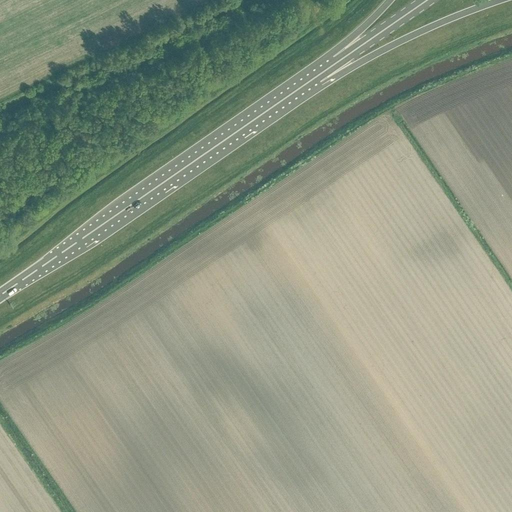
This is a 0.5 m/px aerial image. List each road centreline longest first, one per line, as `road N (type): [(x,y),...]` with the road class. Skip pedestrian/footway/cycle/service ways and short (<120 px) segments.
road 1 (track): [(305,0),(315,15),(0,242)]
road 2 (primary): [(0,295),(303,86)]
road 3 (primary): [(303,86),(503,0)]
road 4 (primary): [(303,86),(429,0)]
road 5 (primary): [(391,0),(303,86)]
